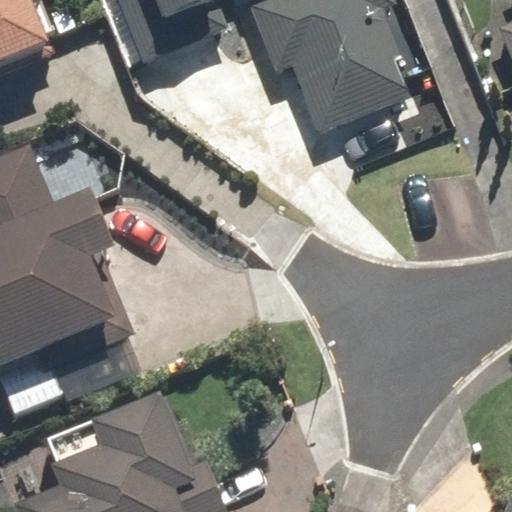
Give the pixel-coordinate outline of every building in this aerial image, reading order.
[(0,0),(0,90),(67,64),(41,0),(0,0)] [(120,0),(150,74),(247,36),(233,1),(234,0),(120,0)] [(401,0),(292,0),(259,13),(286,80),(300,74),(328,143),(426,104),(392,20),(407,14),(401,0)] [(0,390),(134,336),(109,274),(134,264),(111,207),(72,223),(45,157),(0,175),(0,390)] [(206,475),(176,402),(52,452),(70,496),(29,511),(241,511),(224,468),(206,475)]
